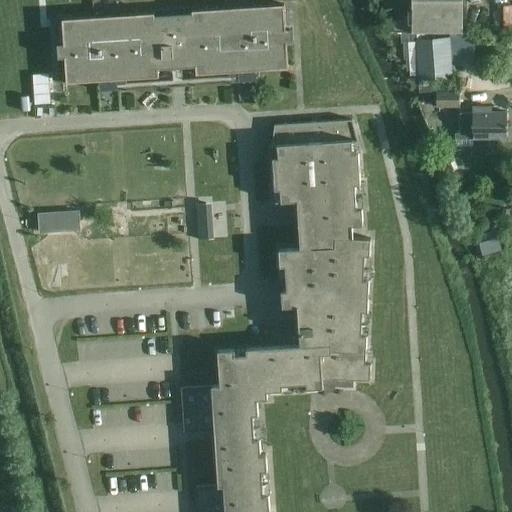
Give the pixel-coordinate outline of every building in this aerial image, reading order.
[(411,0),(411,32),(462,33),(462,0),(411,0)] [(58,45),(58,59),(65,59),(67,83),(98,81),(99,81),(98,74),(117,73),(117,84),(126,84),(127,84),(127,79),(159,77),(159,70),(170,69),(185,68),(196,68),(197,75),(229,73),(229,77),(239,76),(238,65),(256,63),(257,71),(289,69),(287,44),(294,44),(293,29),(286,30),(285,5),(252,7),(252,9),(225,10),(225,9),(192,11),(192,12),(155,15),(155,14),(123,16),(123,17),(95,19),(95,17),(63,20),(64,44),(58,45)] [(419,78),(451,76),(449,38),(417,40),(418,54),(405,54),(406,73),(419,73),(419,78)] [(437,106),(437,107),(460,106),(459,92),(437,92),(437,95),(437,106)] [(460,132),(455,132),(455,138),(456,138),(456,146),(471,146),(472,146),(472,144),(472,139),(507,139),(507,113),(507,111),(492,111),(492,106),(473,106),(473,111),(468,111),(465,111),(460,111),(460,113),(460,132)] [(220,386),(182,389),(182,405),(184,433),(214,431),(215,441),(215,443),(218,486),(213,486),(196,487),(197,501),(197,503),(197,511),(270,511),(269,495),(265,495),(263,471),(268,471),(266,454),(262,455),(261,439),(256,439),(254,415),(260,415),(258,399),(267,399),(267,392),(283,391),(282,383),(306,381),(307,389),(310,389),(324,388),(323,380),(335,379),(352,380),(370,381),(372,365),(366,365),(372,240),(352,239),(351,227),(362,226),(358,153),(352,153),(352,142),(358,142),(353,121),(323,123),(310,123),(292,124),(284,125),(275,125),(272,145),(272,147),(278,147),(278,158),(273,158),(275,185),(276,202),(297,201),(299,226),(300,249),(279,250),(280,261),(281,279),(282,305),(283,308),(290,308),(291,331),(292,332),(292,333),(293,334),(294,335),(295,336),(296,336),(300,336),(300,345),(248,349),(225,351),(221,351),(218,351),(220,386)] [(79,210),(37,213),(39,233),(80,230),(79,210)]
